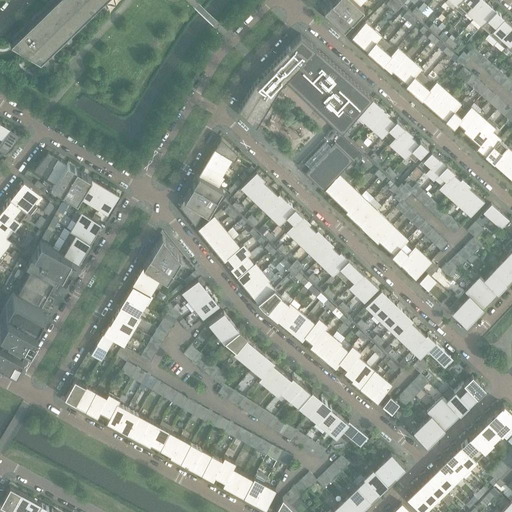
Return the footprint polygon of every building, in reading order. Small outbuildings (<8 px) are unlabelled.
[(53,0),(9,42),(40,61),(102,0),(53,0)] [(343,28),(363,8),(359,4),(354,0),(331,0),(323,9),(343,28)] [(466,11),(475,0),(460,0),(457,5),(455,7),(463,14),(466,11)] [(474,18),(488,2),(487,2),(486,3),(483,1),(484,0),(475,0),(466,11),(474,18)] [(395,12),(401,6),(396,2),(391,8),(395,12)] [(482,25),(496,10),(495,9),(494,10),(491,8),(493,7),(488,2),(474,18),(470,22),(478,29),(482,25)] [(417,17),(421,12),(418,9),(416,7),(411,12),(417,17)] [(490,32),(504,17),(503,16),(502,18),(499,15),(501,14),(496,10),(482,25),(490,32)] [(412,15),(407,11),(403,16),(407,20),(412,15)] [(423,22),(427,17),(421,12),(417,17),(423,22)] [(412,24),(417,20),(412,15),(407,20),(412,24)] [(437,17),(433,22),(437,26),(442,21),(437,17)] [(497,41),(511,24),(504,17),(490,32),(489,34),(497,41)] [(359,43),(373,28),(365,21),(351,37),(359,43)] [(433,31),(437,26),(433,23),(429,27),(433,31)] [(505,48),(506,47),(511,39),(511,24),(497,41),(505,48)] [(423,34),(427,29),(423,25),(419,30),(423,34)] [(437,35),(441,30),(437,26),(433,31),(437,35)] [(380,36),(381,35),(373,28),(359,43),(367,50),(380,36)] [(435,36),(431,32),(427,37),(431,41),(435,36)] [(339,173),(360,152),(340,133),(344,129),(357,115),(372,98),(300,34),(260,75),(276,91),(280,85),(285,80),(303,96),(305,94),(309,99),(307,101),(336,128),(333,132),(330,129),(300,161),(297,165),(323,190),(324,188),(339,173)] [(388,42),(380,36),(367,50),(375,57),(388,42)] [(435,44),(439,40),(435,36),(431,41),(435,44)] [(453,41),(449,37),(445,42),(449,45),(453,41)] [(382,64),(395,49),(388,42),(375,57),(382,64)] [(450,49),(446,46),(442,51),(446,54),(450,49)] [(473,46),(466,54),(469,56),(475,48),(473,46)] [(390,71),(405,53),(398,47),(395,49),(382,64),(383,64),(384,63),(386,65),(385,67),(390,71)] [(475,48),(469,56),(471,58),(472,59),(478,51),(475,48)] [(454,53),(450,49),(446,54),(444,57),(448,60),(454,53)] [(464,66),(471,58),(469,56),(466,54),(463,51),(456,59),(464,66)] [(399,76),(413,60),(405,53),(390,71),(391,71),(392,70),(399,76)] [(480,66),(486,58),(483,56),(477,63),(480,66)] [(406,85),(419,70),(421,67),(413,60),(399,76),(407,82),(405,84),(406,85)] [(488,73),(495,65),(492,63),(485,70),(488,73)] [(413,91),(426,76),(419,70),(406,85),(413,91)] [(465,81),(472,73),(469,70),(462,78),(465,81)] [(496,80),(503,72),(500,70),(493,77),(496,80)] [(255,125),(275,93),(276,91),(260,75),(258,77),(254,82),(238,108),(255,125)] [(421,98),(434,83),(426,76),(413,91),(421,98)] [(504,87),(511,80),(508,77),(501,85),(504,87)] [(473,88),(480,80),(477,78),(470,85),(473,88)] [(429,105),(444,88),(436,81),(434,83),(421,98),(429,105)] [(481,95),(487,87),(484,84),(478,92),(481,95)] [(437,112),(452,95),(444,88),(429,105),(437,112)] [(488,102),(495,94),(492,91),(485,99),(488,102)] [(445,120),(458,105),(460,102),(452,95),(437,112),(445,120)] [(365,122),(380,105),(372,98),(357,115),(365,122)] [(497,109),(503,101),(500,98),(494,106),(497,109)] [(373,129),(388,112),(387,113),(385,111),(386,110),(380,105),(365,122),(373,129)] [(453,126),(466,111),(458,105),(445,120),(453,126)] [(464,130),(479,113),(471,106),(466,111),(453,126),(453,127),(457,122),(464,128),(463,129),(464,130)] [(505,116),(511,108),(508,106),(502,113),(505,116)] [(384,134),(397,119),(396,119),(395,121),(388,114),(389,113),(388,112),(373,129),(381,136),(384,134)] [(471,137),(487,120),(479,113),(464,130),(471,137)] [(62,119),(55,115),(53,120),(59,124),(62,119)] [(501,127),(507,119),(504,116),(497,124),(501,127)] [(391,141),(404,126),(397,119),(384,134),(391,141)] [(477,147),(492,130),(495,127),(487,120),(471,137),(479,144),(476,147),(477,147)] [(0,144),(10,128),(4,125),(3,126),(0,124),(1,123),(0,123),(0,144)] [(397,150),(412,133),(404,126),(391,141),(389,143),(397,150)] [(0,148),(6,152),(20,134),(13,130),(13,132),(10,130),(10,128),(0,144),(0,148)] [(485,154),(499,139),(500,137),(492,130),(477,147),(485,154)] [(405,157),(407,155),(420,140),(418,141),(411,135),(413,133),(412,133),(397,150),(405,157)] [(238,153),(221,136),(214,147),(232,158),(234,159),(238,153)] [(493,162),(507,146),(499,139),(485,154),(485,155),(486,154),(489,156),(488,157),(493,162)] [(415,162),(428,147),(420,140),(407,155),(415,162)] [(501,169),(511,156),(511,150),(507,146),(493,162),(494,161),(497,163),(496,164),(501,169)] [(232,158),(214,147),(209,156),(227,167),(232,158)] [(426,171),(439,156),(431,149),(418,164),(426,171)] [(45,176),(57,157),(48,151),(33,169),(45,176)] [(363,163),(367,158),(363,154),(359,159),(363,163)] [(227,167),(209,156),(204,165),(221,175),(227,167)] [(434,178),(447,163),(439,156),(426,171),(434,178)] [(509,176),(511,172),(511,156),(501,169),(502,168),(505,170),(504,171),(509,176)] [(55,182),(66,162),(57,157),(45,176),(55,182)] [(367,166),(371,162),(367,158),(363,163),(367,166)] [(77,201),(79,197),(91,177),(66,162),(55,182),(52,186),(77,201)] [(439,188),(453,172),(454,170),(447,163),(434,178),(441,185),(439,187),(439,188)] [(223,177),(221,175),(204,165),(198,174),(218,186),(223,177)] [(382,172),(378,169),(374,173),(378,177),(382,172)] [(248,195),(265,178),(256,170),(240,187),(248,195)] [(382,180),(386,176),(382,172),(378,177),(382,180)] [(447,194),(462,177),(460,178),(453,172),(439,188),(447,194)] [(332,195),(346,180),(339,173),(324,188),(332,195)] [(207,212),(221,188),(218,186),(198,174),(184,198),(203,210),(207,212)] [(89,203),(100,183),(91,177),(79,197),(89,203)] [(469,186),(470,184),(469,184),(468,185),(466,182),(467,181),(462,177),(447,194),(455,201),(469,186)] [(256,202),(270,187),(263,180),(265,178),(248,195),(256,202)] [(236,187),(241,182),(238,179),(233,184),(236,187)] [(340,203),(354,187),(346,180),(332,195),(340,203)] [(40,194),(23,181),(19,187),(20,188),(18,191),(17,190),(16,190),(33,203),(40,194)] [(412,187),(406,182),(403,185),(409,191),(412,187)] [(46,187),(41,183),(38,188),(43,192),(46,187)] [(98,208),(110,189),(100,183),(89,203),(98,208)] [(412,193),(419,186),(416,183),(412,187),(409,191),(412,193)] [(231,192),(236,187),(233,184),(228,189),(231,192)] [(476,193),(469,186),(455,201),(462,208),(476,193)] [(263,209),(277,193),(270,187),(256,202),(263,209)] [(345,211),(361,194),(354,187),(340,203),(347,209),(345,211)] [(107,214),(119,194),(110,189),(98,208),(107,214)] [(33,203),(16,190),(12,195),(14,196),(11,199),(10,198),(26,212),(33,203)] [(419,200),(426,193),(423,190),(416,197),(419,200)] [(271,216),(287,199),(279,192),(277,193),(263,209),(271,216)] [(470,215),(484,200),(476,193),(462,208),(470,215)] [(353,219),(369,202),(361,194),(345,211),(353,219)] [(402,199),(397,194),(394,197),(399,202),(402,199)] [(426,207),(433,200),(430,197),(423,204),(426,207)] [(26,212),(10,198),(6,204),(7,205),(5,208),(3,206),(3,207),(19,220),(26,212)] [(195,224),(203,210),(184,198),(179,205),(195,224)] [(279,224),(281,221),(295,207),(294,207),(293,208),(291,205),(292,204),(287,199),(271,216),(279,224)] [(398,208),(404,201),(402,199),(399,202),(395,206),(398,208)] [(240,204),(236,200),(232,205),(236,208),(240,204)] [(361,226),(377,209),(369,202),(353,219),(361,226)] [(492,219),(500,210),(491,203),(483,212),(492,219)] [(244,207),(240,204),(236,208),(240,212),(244,207)] [(434,214),(440,207),(438,204),(431,211),(434,214)] [(63,213),(66,208),(59,205),(57,210),(63,213)] [(228,215),(233,209),(228,205),(223,210),(228,215)] [(48,215),(51,210),(46,206),(43,211),(48,215)] [(406,216),(413,209),(410,206),(403,213),(406,216)] [(20,221),(19,220),(3,207),(0,210),(0,218),(13,228),(14,229),(20,221)] [(289,228),(302,214),(295,207),(281,221),(289,228)] [(101,223),(98,221),(100,218),(94,214),(92,217),(77,209),(71,218),(76,221),(95,233),(101,223)] [(233,219),(238,214),(233,209),(228,215),(233,219)] [(369,233),(385,217),(377,209),(361,226),(362,226),(363,225),(365,228),(364,229),(369,233)] [(501,227),(509,218),(500,210),(492,219),(501,227)] [(441,221),(448,214),(445,212),(439,219),(441,221)] [(413,223),(420,216),(417,213),(410,221),(413,223)] [(58,223),(60,218),(54,214),(51,219),(58,223)] [(255,218),(251,214),(246,219),(250,222),(255,218)] [(294,238),(310,221),(308,222),(306,220),(307,219),(302,214),(289,228),(286,231),(294,238)] [(204,236),(220,223),(214,215),(197,228),(204,236)] [(377,241),(393,224),(385,217),(369,233),(369,234),(371,233),(373,235),(372,236),(377,241)] [(13,228),(0,218),(0,232),(6,237),(13,228)] [(246,222),(242,218),(238,222),(242,226),(246,222)] [(254,226),(259,222),(255,218),(250,222),(254,226)] [(449,228),(456,221),(453,218),(446,226),(449,228)] [(54,229),(58,223),(51,219),(48,225),(54,229)] [(420,231),(427,223),(425,220),(417,228),(420,231)] [(95,233),(76,221),(70,230),(90,242),(95,233)] [(301,245),(315,230),(309,223),(310,222),(310,221),(294,238),(301,245)] [(470,233),(477,224),(474,221),(467,230),(470,233)] [(211,244),(227,231),(220,223),(204,236),(211,244)] [(385,246),(400,231),(393,224),(377,241),(379,240),(385,246)] [(428,237),(435,230),(432,227),(425,235),(428,237)] [(253,236),(257,232),(252,228),(248,232),(253,236)] [(309,253),(325,236),(325,235),(324,237),(321,234),(322,233),(317,228),(315,230),(301,245),(309,253)] [(50,237),(52,232),(46,229),(44,234),(50,237)] [(270,233),(266,229),(262,233),(266,237),(270,233)] [(90,242),(70,230),(65,240),(84,251),(90,242)] [(217,252),(233,239),(227,231),(211,244),(217,252)] [(391,255),(405,241),(407,238),(400,231),(385,246),(393,253),(391,255)] [(11,241),(6,237),(0,232),(0,245),(4,249),(11,241)] [(257,240),(261,236),(257,232),(253,236),(257,240)] [(270,241),(274,236),(270,233),(266,237),(270,241)] [(180,257),(162,234),(143,265),(161,276),(167,280),(180,257)] [(436,245),(443,238),(440,235),(433,242),(436,245)] [(483,244),(476,238),(474,235),(474,236),(471,238),(480,247),(483,244)] [(317,260),(333,243),(331,244),(329,242),(330,241),(325,236),(309,253),(317,260)] [(511,238),(511,237),(502,246),(508,252),(511,255),(511,238)] [(227,257),(243,244),(240,247),(233,239),(217,252),(224,260),(227,257)] [(84,251),(65,240),(59,249),(71,256),(78,261),(84,251)] [(41,306),(54,283),(56,283),(71,256),(59,249),(40,241),(28,262),(26,267),(24,266),(26,261),(19,257),(1,290),(8,295),(11,290),(13,291),(10,296),(5,304),(0,313),(0,351),(14,359),(22,345),(21,345),(27,333),(28,334),(35,321),(43,307),(41,306)] [(399,262),(412,248),(405,241),(391,255),(399,262)] [(272,247),(268,243),(264,247),(268,251),(272,247)] [(281,252),(286,247),(282,243),(277,248),(281,252)] [(324,267),(340,250),(338,252),(332,245),(333,244),(333,243),(317,260),(324,267)] [(233,265),(250,252),(243,244),(227,257),(227,258),(229,256),(231,259),(229,260),(233,265)] [(474,253),(466,244),(463,246),(471,255),(474,253)] [(4,249),(0,245),(0,259),(1,261),(8,252),(4,249)] [(407,270),(423,253),(415,245),(412,248),(399,262),(407,270)] [(276,251),(272,247),(268,251),(273,255),(276,251)] [(285,255),(289,251),(286,247),(281,252),(285,255)] [(18,254),(13,249),(9,254),(15,258),(18,254)] [(332,274),(335,272),(348,258),(340,250),(324,267),(332,274)] [(237,276),(253,263),(247,255),(250,252),(233,265),(230,268),(231,269),(232,267),(234,270),(233,271),(237,276)] [(465,261),(457,252),(454,255),(462,263),(465,261)] [(511,255),(508,252),(500,260),(511,271),(511,255)] [(418,273),(431,260),(423,253),(407,270),(408,269),(411,271),(410,272),(415,277),(418,273)] [(288,262),(284,258),(280,262),(284,266),(288,262)] [(342,279),(356,265),(348,258),(335,272),(342,279)] [(296,267),(300,262),(296,259),(293,262),(292,263),(296,267)] [(431,260),(418,273),(422,277),(427,272),(428,273),(431,276),(438,267),(431,260)] [(457,268),(449,260),(446,262),(454,271),(457,268)] [(511,275),(511,271),(500,260),(492,269),(506,282),(511,275)] [(244,285),(262,270),(255,262),(253,263),(237,276),(244,285)] [(300,269),(304,266),(300,262),(296,267),(299,271),(300,269)] [(291,272),(296,267),(292,263),(291,265),(287,268),(291,272)] [(161,276),(143,265),(143,266),(144,267),(142,270),(141,269),(137,275),(155,285),(161,276)] [(349,286),(363,272),(356,265),(342,279),(349,286)] [(299,271),(296,267),(291,272),(295,275),(298,272),(299,271)] [(506,282),(492,269),(484,278),(492,285),(498,291),(506,282)] [(251,293),(267,280),(269,279),(262,270),(244,285),(251,293)] [(316,276),(312,272),(308,277),(312,281),(316,276)] [(356,294),(370,279),(363,272),(349,286),(349,287),(356,294)] [(436,280),(431,276),(428,273),(427,272),(422,277),(419,281),(427,289),(436,280)] [(492,285),(484,278),(480,274),(472,282),(490,299),(498,291),(492,285)] [(155,285),(137,275),(138,276),(137,279),(135,278),(132,284),(150,295),(155,285)] [(192,279),(188,275),(183,280),(187,284),(192,280),(192,279)] [(320,280),(316,276),(312,281),(316,284),(320,280)] [(308,281),(304,277),(300,281),(304,285),(308,281)] [(189,301),(205,288),(204,287),(203,288),(201,285),(202,284),(198,279),(181,292),(189,301)] [(364,301),(378,286),(370,279),(356,294),(364,301)] [(258,302),(273,289),(274,288),(267,280),(251,293),(251,294),(253,293),(255,295),(253,296),(258,302)] [(490,299),(472,282),(465,290),(468,294),(482,307),(490,299)] [(150,295),(132,284),(126,294),(144,305),(150,295)] [(316,288),(312,284),(308,288),(312,292),(316,288)] [(331,291),(327,287),(323,291),(327,295),(331,291)] [(196,309),(212,296),(211,295),(210,296),(208,294),(209,293),(205,288),(189,301),(196,309)] [(320,292),(316,288),(312,292),(316,296),(320,292)] [(267,311),(279,296),(280,295),(276,292),(273,289),(258,302),(262,307),(267,311)] [(373,313),(389,297),(389,296),(387,297),(385,295),(386,294),(381,289),(365,306),(373,313)] [(331,299),(335,294),(331,291),(327,295),(331,299)] [(119,304),(137,315),(144,305),(126,294),(119,304)] [(482,307),(468,294),(460,303),(474,316),(482,307)] [(202,318),(219,305),(214,299),(213,300),(211,297),(212,296),(196,309),(202,318)] [(276,319),(289,304),(279,296),(267,311),(276,319)] [(381,321),(397,304),(396,304),(395,305),(393,303),(394,301),(389,297),(373,313),(381,321)] [(331,303),(327,299),(323,303),(328,307),(331,303)] [(346,305),(342,301),(338,305),(342,309),(346,305)] [(175,309),(169,302),(166,305),(171,311),(175,309)] [(285,325),(298,309),(290,302),(289,304),(276,319),(277,319),(277,318),(280,320),(279,321),(285,325)] [(336,307),(331,303),(328,307),(332,311),(336,307)] [(474,316),(460,303),(452,311),(466,325),(474,316)] [(139,316),(137,315),(119,304),(119,305),(120,306),(123,307),(121,310),(118,309),(115,314),(133,326),(139,316)] [(389,328),(405,312),(404,311),(403,312),(400,310),(402,309),(397,304),(381,321),(389,328)] [(346,313),(350,308),(346,305),(342,309),(346,313)] [(180,315),(177,311),(175,309),(171,311),(177,318),(180,315)] [(293,332),(306,316),(298,309),(285,325),(285,326),(286,325),(289,327),(288,328),(293,332)] [(216,332),(231,320),(223,310),(208,322),(216,332)] [(397,336),(412,319),(411,320),(408,317),(409,316),(405,312),(389,328),(397,336)] [(133,326),(115,314),(115,315),(117,317),(116,320),(113,318),(110,323),(128,335),(133,326)] [(343,322),(347,318),(343,314),(339,318),(343,322)] [(304,336),(315,323),(306,316),(293,332),(293,333),(294,331),(297,334),(296,335),(301,339),(304,336)] [(173,323),(163,317),(161,320),(171,327),(173,323)] [(312,342),(324,328),(327,325),(319,318),(315,323),(304,336),(312,342)] [(347,326),(351,322),(347,318),(343,322),(347,326)] [(364,322),(361,319),(356,323),(360,327),(364,322)] [(404,343),(418,328),(411,321),(413,319),(412,319),(397,336),(404,343)] [(225,340),(239,329),(231,320),(216,332),(224,341),(225,340)] [(364,331),(368,326),(364,322),(360,327),(364,331)] [(103,332),(113,338),(123,345),(129,335),(128,335),(110,323),(108,323),(103,332)] [(167,333),(157,327),(155,331),(165,337),(167,333)] [(318,353),(333,335),(324,328),(312,342),(309,346),(318,353)] [(411,350),(427,333),(425,334),(418,328),(404,343),(411,350)] [(246,337),(247,336),(239,329),(225,340),(235,350),(246,337)] [(363,333),(359,329),(355,333),(359,337),(363,333)] [(107,349),(113,338),(103,332),(96,343),(107,349)] [(363,341),(367,337),(363,333),(359,337),(363,341)] [(427,349),(435,341),(427,333),(411,350),(419,357),(427,349)] [(380,337),(376,334),(372,338),(376,342),(380,337)] [(340,344),(341,342),(333,335),(318,353),(326,360),(340,344)] [(162,343),(151,336),(149,340),(160,346),(162,343)] [(255,345),(246,337),(235,350),(234,352),(243,360),(255,345)] [(380,346),(384,341),(380,337),(376,342),(380,346)] [(435,358),(444,349),(435,341),(427,349),(435,358)] [(100,359),(107,349),(96,343),(90,353),(100,359)] [(132,350),(123,345),(122,344),(120,347),(130,354),(132,350)] [(186,356),(193,346),(190,344),(183,353),(186,356)] [(348,350),(340,344),(326,360),(327,360),(328,359),(330,361),(329,362),(335,367),(339,362),(352,346),(348,350)] [(375,352),(379,348),(374,344),(370,348),(375,352)] [(252,367),(264,352),(255,345),(243,360),(252,367)] [(156,352),(146,346),(144,349),(154,355),(156,352)] [(345,370),(360,352),(352,346),(339,362),(342,365),(340,366),(345,370)] [(379,356),(383,352),(379,348),(375,352),(379,356)] [(395,352),(391,348),(387,352),(391,356),(395,352)] [(452,357),(444,349),(435,358),(441,363),(444,366),(453,357),(452,357)] [(195,363),(203,354),(200,352),(192,361),(195,363)] [(261,375),(274,360),(264,352),(252,367),(261,375)] [(352,379),(366,363),(358,356),(360,352),(345,370),(344,372),(345,372),(346,371),(348,373),(347,375),(352,379)] [(395,360),(399,355),(395,352),(391,356),(395,360)] [(415,368),(424,360),(420,357),(412,365),(415,368)] [(205,371),(212,362),(209,359),(201,369),(205,371)] [(394,363),(390,359),(386,363),(390,367),(394,363)] [(403,367),(407,363),(403,359),(399,363),(403,367)] [(124,373),(130,362),(126,360),(120,371),(124,373)] [(268,386),(281,370),(272,362),(274,360),(261,375),(259,378),(268,386)] [(360,387),(374,370),(366,363),(352,379),(351,380),(360,387)] [(395,371),(399,367),(394,363),(390,367),(395,371)] [(134,379),(140,368),(137,366),(130,377),(134,379)] [(215,380),(223,371),(220,368),(212,378),(215,380)] [(280,390),(292,375),(290,377),(281,370),(268,386),(277,394),(280,390)] [(368,394),(382,376),(374,370),(360,387),(368,394)] [(144,385),(150,375),(147,373),(141,383),(144,385)] [(428,381),(420,373),(417,376),(426,384),(428,381)] [(485,388),(472,374),(463,382),(477,396),(485,388)] [(289,398),(301,383),(292,375),(280,390),(289,398)] [(377,401),(391,384),(382,376),(368,394),(377,401)] [(75,403),(85,384),(74,378),(64,397),(75,403)] [(154,391),(161,381),(157,379),(151,389),(154,391)] [(421,389),(412,381),(409,383),(418,392),(421,389)] [(477,396),(463,382),(462,381),(453,389),(454,390),(468,404),(466,402),(469,399),(471,401),(477,396)] [(221,395),(227,385),(224,383),(217,393),(221,395)] [(298,405),(312,389),(311,389),(310,390),(301,383),(289,398),(298,405)] [(86,409),(96,390),(85,384),(75,403),(86,409)] [(165,397),(171,387),(167,385),(161,395),(165,397)] [(414,397),(405,388),(402,391),(411,399),(414,397)] [(231,401),(237,391),(234,389),(227,399),(231,401)] [(308,413),(321,397),(320,397),(318,399),(316,397),(318,394),(312,389),(298,405),(308,413)] [(96,414),(106,396),(96,390),(86,409),(96,414)] [(468,404),(454,390),(446,399),(459,413),(468,404)] [(175,404),(181,393),(178,391),(171,401),(175,404)] [(107,420),(117,402),(119,398),(108,392),(106,396),(96,414),(97,415),(99,409),(109,415),(106,420),(107,420)] [(459,413),(446,399),(442,395),(435,403),(452,420),(459,413)] [(241,408),(247,398),(244,396),(238,406),(241,408)] [(391,413),(399,404),(389,396),(382,406),(391,413)] [(317,421),(330,405),(330,404),(328,407),(325,405),(327,402),(321,397),(308,413),(317,421)] [(185,410),(191,400),(188,398),(182,408),(185,410)] [(117,426),(127,407),(117,402),(107,420),(109,418),(112,419),(110,422),(117,426)] [(251,414),(258,404),(254,402),(248,412),(251,414)] [(196,416),(201,405),(198,403),(192,414),(196,416)] [(452,420),(435,403),(427,410),(430,414),(444,428),(452,420)] [(511,424),(511,412),(503,403),(495,412),(509,427),(511,424)] [(326,428),(338,414),(329,406),(330,405),(317,421),(326,428)] [(128,432),(138,413),(127,407),(117,426),(118,426),(119,423),(122,425),(121,428),(128,432)] [(206,422),(212,411),(209,409),(203,420),(206,422)] [(261,421),(268,411),(265,409),(258,419),(261,421)] [(509,427),(495,412),(486,420),(492,425),(501,435),(509,427)] [(138,437),(148,419),(138,413),(128,432),(138,437)] [(335,436),(341,429),(348,421),(347,421),(338,414),(326,428),(335,436)] [(444,428),(430,414),(422,422),(435,436),(444,428)] [(217,427),(223,417),(219,415),(213,425),(217,427)] [(272,428),(278,417),(275,415),(268,425),(272,428)] [(149,443),(159,425),(148,419),(138,437),(149,443)] [(358,428),(349,420),(348,420),(347,421),(348,421),(341,429),(351,437),(358,428)] [(501,435),(492,425),(486,420),(478,428),(492,443),(501,435)] [(227,433),(233,423),(230,421),(224,431),(227,433)] [(282,434),(288,424),(285,422),(278,432),(282,434)] [(435,436),(422,422),(413,431),(426,445),(435,436)] [(160,447),(169,430),(159,425),(149,443),(150,442),(160,447)] [(238,439),(244,428),(240,426),(234,437),(238,439)] [(292,441),(298,430),(295,428),(289,438),(292,441)] [(367,435),(358,428),(351,437),(360,445),(363,441),(367,435)] [(492,443),(478,428),(469,436),(484,451),(492,443)] [(170,455),(180,436),(169,430),(160,447),(170,453),(169,454),(170,455)] [(248,445),(254,434),(251,432),(245,443),(248,445)] [(333,446),(340,437),(337,434),(330,444),(333,446)] [(302,447),(309,437),(305,435),(299,445),(302,447)] [(180,460),(190,442),(180,436),(170,455),(180,460)] [(484,451),(469,436),(469,437),(471,439),(469,441),(466,439),(461,445),(475,460),(484,451)] [(259,450),(265,440),(261,438),(255,448),(259,450)] [(312,454),(319,443),(315,441),(309,451),(312,454)] [(191,466),(201,448),(190,442),(180,460),(181,461),(182,458),(186,459),(184,462),(191,466)] [(270,456),(275,446),(272,444),(266,454),(270,456)] [(475,460),(461,445),(453,452),(469,469),(477,461),(475,460)] [(201,472),(211,453),(201,448),(191,466),(201,472)] [(280,462),(286,451),(282,449),(276,460),(280,462)] [(404,466),(391,452),(382,461),(395,475),(404,466)] [(469,469),(453,452),(445,460),(461,476),(469,469)] [(212,478),(222,459),(211,453),(201,472),(202,472),(204,469),(207,471),(205,474),(212,478)] [(223,483),(232,466),(235,461),(224,455),(222,459),(212,478),(214,474),(224,479),(222,483),(223,483)] [(511,464),(511,462),(505,455),(502,458),(510,466),(511,464)] [(344,468),(336,459),(333,462),(341,471),(344,468)] [(461,476),(445,460),(438,467),(454,484),(461,476)] [(395,475),(382,461),(373,469),(387,483),(395,475)] [(233,489),(242,472),(232,466),(223,483),(233,489)] [(454,484),(438,467),(430,475),(446,491),(454,484)] [(335,476),(327,468),(324,470),(333,479),(335,476)] [(387,483),(373,469),(372,468),(363,476),(365,478),(378,491),(387,483)] [(500,478),(491,469),(488,473),(492,476),(496,481),(500,478)] [(244,495),(253,478),(242,472),(233,489),(244,495)] [(446,491),(430,475),(422,482),(438,499),(446,491)] [(254,501),(264,482),(254,476),(253,478),(244,495),(246,492),(249,494),(247,497),(254,501)] [(327,485),(318,476),(316,479),(324,487),(327,485)] [(496,481),(492,476),(488,480),(493,485),(496,482),(496,481)] [(311,485),(302,477),(299,479),(308,488),(311,485)] [(378,491),(365,478),(356,486),(369,500),(378,491)] [(505,483),(500,478),(496,481),(496,482),(501,487),(505,483)] [(265,507),(275,488),(264,482),(254,501),(265,507)] [(438,499),(422,482),(414,490),(430,507),(438,499)] [(484,493),(489,488),(484,484),(480,489),(484,493)] [(0,504),(11,510),(21,491),(10,485),(0,503),(0,504)] [(302,494),(294,485),(291,488),(299,496),(302,494)] [(369,500),(356,486),(347,494),(361,508),(369,500)] [(424,511),(430,507),(414,490),(406,498),(420,511),(424,511)] [(14,511),(23,511),(31,497),(21,491),(11,510),(14,511)] [(494,496),(489,491),(485,495),(490,500),(494,496)] [(285,494),(282,497),(290,505),(293,502),(285,494)] [(356,511),(361,508),(347,494),(339,503),(347,511),(356,511)] [(473,495),(469,500),(473,504),(478,500),(473,495)] [(490,500),(485,495),(481,500),(486,505),(490,500)] [(36,511),(42,503),(31,497),(23,511),(36,511)] [(297,511),(290,505),(282,497),(274,511),(297,511)] [(473,504),(469,500),(464,505),(469,509),(473,504)] [(50,511),(52,509),(52,508),(50,511),(47,510),(49,507),(42,503),(36,511),(50,511)] [(347,511),(339,503),(330,511),(331,511),(347,511)] [(511,511),(511,505),(509,503),(501,511),(502,511),(511,511)]
